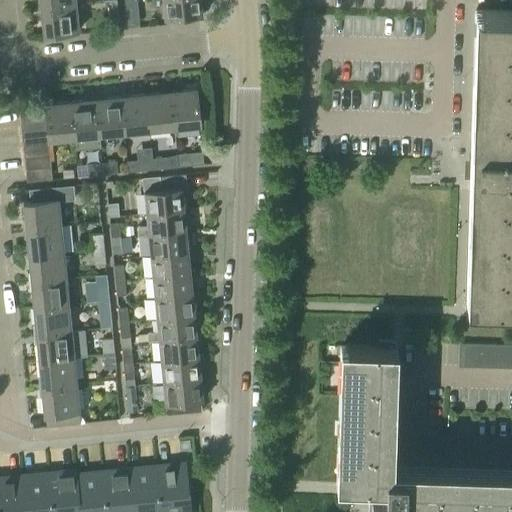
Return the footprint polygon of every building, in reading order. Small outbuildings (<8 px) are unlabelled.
[(35,0),(37,9),(76,4),(75,0),(35,0)] [(115,0),(113,0),(103,1),(106,28),(119,27),(115,0)] [(136,0),(124,1),(127,26),(139,24),(136,0)] [(163,0),(165,19),(202,15),(200,1),(206,0),(205,0),(163,0)] [(76,4),(37,9),(38,17),(41,17),(43,35),(78,31),(76,4)] [(467,301),(475,302),(511,302),(511,10),(474,10),(467,301)] [(170,91),(173,127),(199,124),(195,88),(170,91)] [(148,129),(173,127),(170,91),(145,93),(148,129)] [(123,132),(148,129),(145,93),(119,96),(123,132)] [(94,98),(98,135),(99,148),(100,147),(99,134),(123,132),(119,96),(94,98)] [(99,148),(98,135),(94,98),(69,101),(72,137),(73,137),(74,150),(99,148)] [(47,140),(72,137),(69,101),(43,104),(44,108),(45,120),(46,132),(47,140)] [(19,123),(45,120),(44,108),(18,111),(19,123)] [(20,135),(46,132),(45,120),(19,123),(20,135)] [(47,144),(47,140),(46,132),(20,135),(22,147),(47,144)] [(23,158),(49,156),(47,144),(22,147),(23,158)] [(177,167),(202,164),(201,152),(176,155),(177,167)] [(24,170),(50,168),(49,156),(23,158),(24,170)] [(151,157),(152,170),(168,168),(166,156),(151,157)] [(138,171),(152,170),(151,157),(136,159),(138,171)] [(100,163),(102,175),(118,173),(117,161),(100,163)] [(88,176),(102,175),(100,163),(87,164),(88,176)] [(50,168),(24,170),(25,182),(51,180),(50,168)] [(148,178),(142,179),(143,192),(145,213),(182,209),(182,207),(181,196),(187,196),(185,174),(158,177),(148,178)] [(24,221),(21,221),(22,230),(60,226),(57,200),(74,199),(72,185),(52,186),(29,188),(30,202),(23,203),(24,221)] [(146,226),(135,227),(136,237),(147,235),(147,234),(184,231),(184,228),(183,217),(189,216),(188,206),(182,207),(182,209),(145,213),(146,226)] [(119,222),(109,223),(111,239),(120,238),(119,222)] [(60,226),(22,230),(23,240),(26,239),(28,256),(62,253),(60,226)] [(132,226),(125,227),(126,235),(133,234),(132,226)] [(184,231),(147,234),(147,235),(150,256),(186,252),(186,250),(185,238),(191,237),(190,227),(184,228),(184,231)] [(92,250),(104,248),(102,233),(91,234),(92,250)] [(120,238),(111,239),(112,253),(121,253),(131,252),(130,237),(120,238)] [(104,248),(92,250),(94,265),(105,263),(104,248)] [(186,252),(150,256),(152,277),(189,273),(188,270),(187,260),(193,259),(192,249),(186,250),(186,252)] [(29,273),(26,273),(27,283),(65,279),(62,253),(28,256),(29,273)] [(115,280),(124,280),(123,264),(114,265),(115,280)] [(189,273),(152,277),(154,298),(191,294),(190,291),(189,280),(195,280),(194,269),(188,270),(189,273)] [(65,279),(27,283),(28,293),(31,292),(33,309),(68,305),(65,279)] [(124,280),(115,280),(117,295),(125,294),(124,280)] [(98,302),(109,301),(108,285),(96,286),(98,302)] [(191,294),(154,298),(156,319),(193,315),(193,312),(191,302),(197,301),(196,290),(190,291),(191,294)] [(109,301),(98,302),(101,329),(112,328),(109,301)] [(35,325),(31,325),(32,335),(70,332),(68,305),(33,309),(35,325)] [(119,323),(128,322),(127,306),(117,307),(119,323)] [(157,333),(147,334),(148,342),(158,341),(158,340),(195,337),(194,333),(193,323),(200,322),(198,311),(193,312),(193,315),(156,319),(157,333)] [(128,322),(119,323),(120,337),(129,336),(128,322)] [(70,332),(32,335),(33,345),(37,345),(38,361),(73,358),(70,332)] [(195,337),(158,340),(158,341),(160,362),(197,358),(197,354),(196,344),(202,343),(200,332),(194,333),(195,337)] [(103,355),(114,354),(113,338),(101,339),(103,355)] [(471,366),(472,342),(460,342),(459,365),(471,366)] [(483,366),(484,343),(472,342),(471,366),(483,366)] [(494,367),(495,343),(484,343),(483,366),(494,367)] [(506,367),(507,343),(495,343),(494,367),(506,367)] [(339,394),(337,448),(336,483),(372,484),(372,498),(371,511),(511,511),(511,470),(392,466),(394,396),(389,396),(390,346),(346,344),(344,395),(339,394)] [(123,365),(132,364),(131,349),(122,350),(123,365)] [(197,358),(160,362),(162,383),(199,379),(199,376),(198,365),(204,364),(203,353),(197,354),(197,358)] [(114,354),(103,355),(104,369),(116,368),(114,354)] [(40,379),(37,379),(37,388),(76,384),(73,358),(38,361),(40,379)] [(132,364),(123,365),(125,380),(133,379),(132,364)] [(199,379),(162,383),(164,404),(165,404),(166,414),(201,411),(200,401),(202,401),(200,386),(206,385),(205,375),(199,376),(199,379)] [(76,384),(37,388),(38,398),(41,397),(43,414),(51,413),(52,426),(79,423),(76,384)] [(134,385),(125,387),(126,397),(128,412),(137,411),(135,396),(134,385)] [(189,439),(179,440),(180,450),(190,449),(189,439)] [(187,511),(183,466),(155,469),(159,511),(187,511)] [(159,511),(155,469),(129,471),(132,511),(159,511)] [(132,511),(129,471),(102,474),(105,511),(132,511)] [(78,511),(75,473),(48,475),(52,511),(78,511)] [(105,511),(102,474),(76,477),(76,473),(75,473),(78,511),(105,511)] [(52,511),(48,475),(22,478),(25,511),(52,511)] [(25,511),(22,478),(0,480),(0,511),(25,511)]
